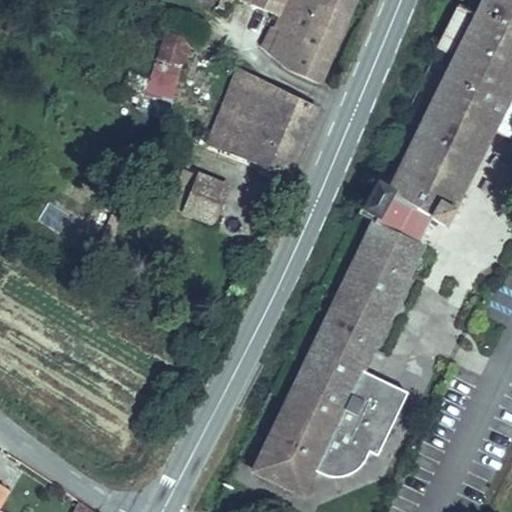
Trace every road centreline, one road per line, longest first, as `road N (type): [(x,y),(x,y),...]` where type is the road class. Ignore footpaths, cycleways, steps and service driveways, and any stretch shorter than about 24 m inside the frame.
road 1 (secondary): [(400,0),(270,298),(159,511)]
road 2 (residential): [(0,415),(128,511)]
